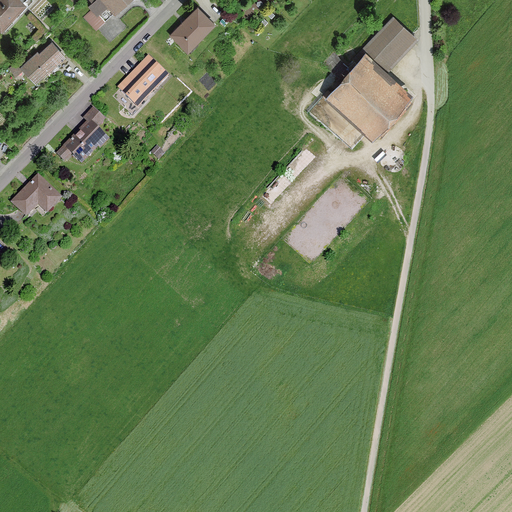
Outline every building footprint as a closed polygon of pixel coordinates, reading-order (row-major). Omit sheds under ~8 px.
[(31,10),(26,6),(31,0),(0,0),(0,30),(6,36),(31,10)] [(137,0),(84,0),(83,1),(92,11),(84,18),(100,35),(137,0)] [(198,7),(169,35),(186,53),(215,25),(198,7)] [(393,17),(324,95),(370,135),(409,89),(388,71),(417,38),(393,17)] [(26,61),(20,66),(37,85),(69,56),(57,43),(44,55),(41,52),(28,64),(26,61)] [(150,60),(121,87),(140,108),(142,110),(171,82),(150,60)] [(147,115),(142,110),(140,108),(132,115),(139,122),(147,115)] [(89,125),(66,148),(85,166),(112,139),(104,132),(110,126),(95,111),(85,121),(89,125)] [(158,147),(152,152),(158,159),(164,153),(158,147)] [(40,179),(14,205),(29,220),(41,207),(51,217),(65,203),(40,179)]
